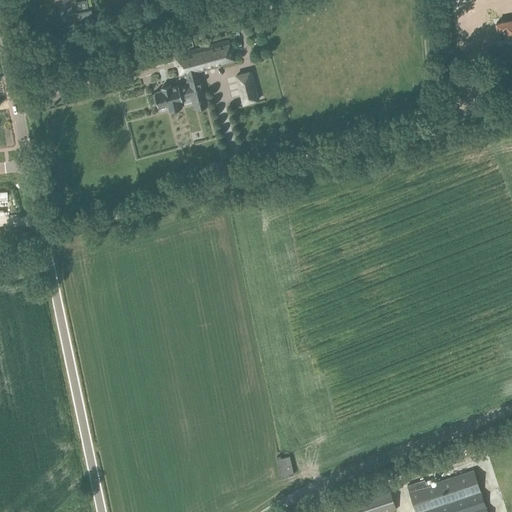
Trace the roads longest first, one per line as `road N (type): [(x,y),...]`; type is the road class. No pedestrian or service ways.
road 1 (unclassified): [(43,236),(511,101)]
road 2 (unclassified): [(102,511),(43,236)]
road 3 (unclassified): [(272,511),(511,411)]
road 4 (unclassified): [(28,165),(0,26)]
